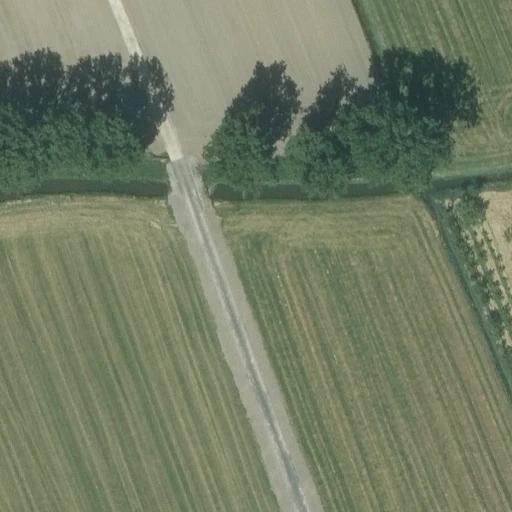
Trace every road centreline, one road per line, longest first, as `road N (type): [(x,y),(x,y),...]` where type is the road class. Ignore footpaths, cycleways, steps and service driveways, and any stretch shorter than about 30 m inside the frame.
road 1 (track): [(110,0),(301,511)]
road 2 (track): [(511,160),(179,174),(39,165),(0,176)]
